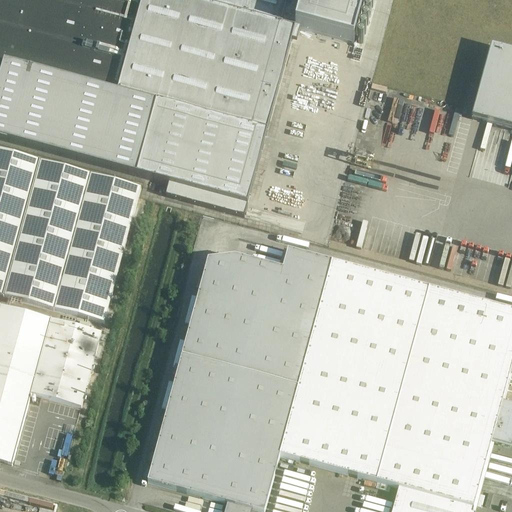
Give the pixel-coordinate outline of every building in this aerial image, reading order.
[(0,140),(136,177),(146,180),(169,186),(165,198),(244,219),(291,43),(297,44),(300,32),(353,46),(365,0),(0,0),(0,63),(4,64),(0,79),(0,140)] [(480,90),(471,120),(511,130),(511,52),(491,47),(480,90)] [(141,189),(0,151),(0,296),(105,324),(141,189)] [(150,475),(148,485),(211,501),(208,511),(237,511),(239,508),(250,511),(265,511),(280,458),(398,490),(392,511),(473,511),(492,443),(508,448),(511,445),(511,406),(502,404),(511,368),(511,313),(288,253),(283,272),(235,259),(208,262),(189,332),(182,358),(150,475)] [(0,307),(0,462),(12,466),(31,396),(81,409),(102,334),(0,307)]
